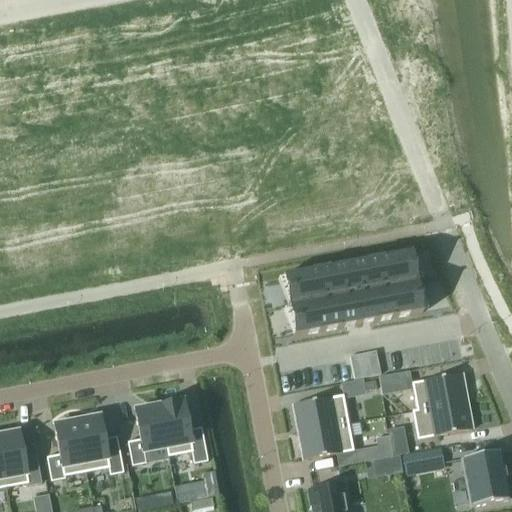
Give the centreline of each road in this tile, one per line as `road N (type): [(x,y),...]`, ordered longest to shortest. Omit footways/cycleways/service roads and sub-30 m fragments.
road 1 (residential): [(511,397),(352,0)]
road 2 (residential): [(245,351),(228,265),(0,310)]
road 3 (residential): [(245,351),(0,400)]
road 4 (residential): [(276,511),(245,351)]
